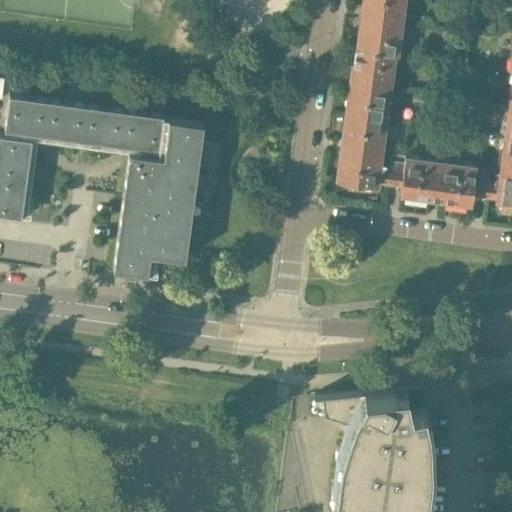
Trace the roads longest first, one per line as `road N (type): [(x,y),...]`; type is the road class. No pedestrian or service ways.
road 1 (residential): [(277,341),(0,303)]
road 2 (residential): [(277,341),(511,326)]
road 3 (residential): [(511,242),(295,213)]
road 4 (residential): [(324,0),(295,213)]
road 5 (residential): [(295,213),(277,341)]
